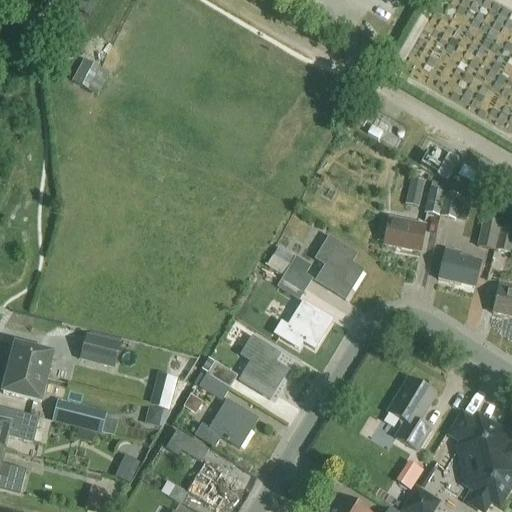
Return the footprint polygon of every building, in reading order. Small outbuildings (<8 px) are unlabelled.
[(75,82),(90,91),(102,69),(87,60),(75,82)] [(360,112),(354,123),(364,128),(369,116),(360,112)] [(368,135),(378,141),(382,134),(371,128),(368,135)] [(448,155),(436,175),(447,181),(458,161),(448,155)] [(463,167),(457,177),(479,190),(485,179),(463,167)] [(410,180),(407,196),(419,199),(423,183),(410,180)] [(429,191),(424,214),(439,217),(444,194),(429,191)] [(440,218),(455,221),(459,197),(445,194),(440,218)] [(484,219),(478,248),(493,251),(499,222),(484,219)] [(389,220),(383,247),(419,254),(424,227),(389,220)] [(511,230),(500,228),(495,252),(509,255),(511,240),(511,230)] [(314,261),(324,268),(315,283),(345,301),(363,272),(351,265),(357,256),(328,238),(314,261)] [(474,289),(480,263),(459,258),(460,254),(445,251),(438,281),(474,289)] [(283,278),(305,291),(312,280),(305,276),(310,268),(295,258),(283,278)] [(298,302),(305,291),(283,278),(276,289),(298,302)] [(511,319),(511,287),(498,284),(492,315),(511,319)] [(279,327),(274,336),(298,350),(302,344),(314,351),(332,322),(302,304),(285,331),(279,327)] [(85,335),(79,362),(114,370),(120,344),(85,335)] [(251,363),(239,382),(269,401),(287,372),(274,364),(279,356),(251,339),(240,357),(251,363)] [(8,370),(46,380),(52,356),(14,346),(8,370)] [(207,375),(229,389),(236,377),(214,363),(207,375)] [(40,404),(46,380),(8,370),(1,395),(40,404)] [(152,406),(173,408),(177,375),(157,373),(152,406)] [(221,401),(229,389),(207,375),(199,387),(221,401)] [(435,397),(409,381),(388,416),(401,423),(402,429),(395,441),(417,454),(430,433),(418,425),(435,397)] [(100,435),(106,414),(57,401),(52,422),(100,435)] [(226,403),(209,431),(201,426),(194,437),(213,449),(220,439),(239,450),(257,421),(226,403)] [(0,450),(2,451),(6,438),(32,445),(39,419),(8,411),(4,425),(0,423),(0,450)] [(506,466),(509,466),(506,450),(503,451),(500,449),(508,438),(490,426),(477,418),(474,424),(462,416),(449,437),(462,444),(458,449),(467,454),(461,463),(465,480),(470,483),(467,488),(475,493),(468,504),(480,511),(483,511),(490,502),(498,507),(511,483),(511,473),(505,469),(506,466)] [(208,451),(176,432),(165,451),(177,458),(180,452),(200,464),(208,451)] [(0,464),(0,461),(2,451),(0,450),(0,492),(19,497),(26,471),(0,464)] [(410,458),(395,480),(411,490),(425,469),(410,458)] [(204,461),(185,492),(217,511),(236,481),(204,461)] [(95,511),(102,511),(109,490),(92,485),(85,509),(95,511)] [(399,511),(434,511),(440,503),(415,488),(399,511)] [(328,511),(361,511),(338,497),(328,511)]
